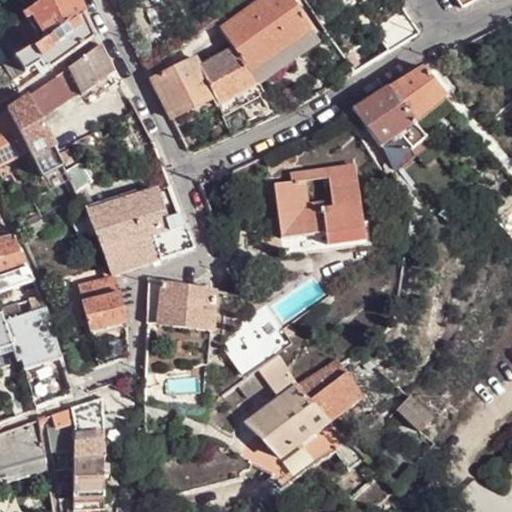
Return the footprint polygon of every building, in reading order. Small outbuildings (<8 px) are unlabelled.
[(79,0),(47,0),(29,12),(32,17),(46,38),(83,16),(83,17),(86,15),(79,0)] [(289,0),(263,0),(222,29),(235,50),(251,72),(311,32),(296,10),(289,0)] [(289,0),(296,10),(305,3),(303,0),(289,0)] [(456,0),(462,9),(479,0),(456,0)] [(375,30),(389,54),(419,35),(404,12),(375,30)] [(50,70),(93,38),(83,17),(83,16),(46,38),(41,41),(15,57),(25,74),(45,63),(50,70)] [(41,41),(46,38),(32,17),(28,20),(41,41)] [(251,72),(258,84),(319,43),(311,32),(251,72)] [(99,46),(67,69),(79,93),(80,95),(113,73),(99,46)] [(235,50),(200,69),(214,98),(216,104),(218,107),(258,84),(251,72),(235,50)] [(25,74),(15,57),(5,64),(10,72),(14,81),(25,74)] [(153,80),(172,119),(194,108),(214,98),(200,69),(195,59),(153,80)] [(50,70),(45,63),(25,74),(14,81),(20,92),(50,70)] [(0,78),(10,72),(5,64),(3,65),(0,66),(0,78)] [(420,68),(388,89),(413,121),(444,98),(420,68)] [(26,98),(40,121),(79,93),(67,69),(26,98)] [(218,107),(223,117),(260,97),(258,95),(264,92),(258,84),(218,107)] [(352,111),(381,149),(400,134),(415,123),(413,121),(388,89),(352,111)] [(26,98),(6,112),(30,152),(35,160),(57,148),(40,121),(26,98)] [(214,98),(194,108),(198,114),(216,104),(214,98)] [(444,98),(413,121),(415,123),(423,132),(454,109),(444,98)] [(0,168),(30,152),(6,112),(0,115),(0,168)] [(415,123),(400,134),(411,148),(425,166),(440,154),(426,137),(423,132),(415,123)] [(400,134),(381,149),(392,163),(411,148),(400,134)] [(44,177),(63,168),(57,153),(59,152),(57,148),(35,160),(44,177)] [(65,173),(73,193),(81,190),(90,186),(81,165),(65,173)] [(355,167),(315,172),(324,234),(326,246),(365,241),(362,224),(355,167)] [(274,186),(281,239),(324,234),(315,172),(290,176),(291,183),(274,186)] [(81,190),(73,193),(80,210),(83,208),(88,206),(81,190)] [(192,250),(179,215),(167,219),(157,191),(85,214),(87,217),(94,233),(106,265),(111,277),(112,276),(192,250)] [(511,203),(499,214),(511,230),(510,231),(511,233),(511,203)] [(79,240),(94,233),(87,217),(73,224),(79,240)] [(365,241),(372,246),(368,224),(362,224),(365,241)] [(281,239),(282,252),(326,246),(324,234),(281,239)] [(0,279),(28,270),(14,238),(0,242),(0,279)] [(372,246),(365,241),(326,246),(282,252),(283,258),(372,246)] [(105,280),(113,278),(112,276),(111,277),(106,265),(99,268),(105,280)] [(28,270),(0,279),(0,293),(34,283),(28,270)] [(79,286),(83,302),(119,293),(113,278),(105,280),(79,286)] [(147,325),(159,326),(160,311),(162,282),(149,280),(147,325)] [(162,282),(160,311),(212,316),(213,292),(162,282)] [(125,324),(119,293),(83,302),(81,303),(86,327),(88,332),(125,324)] [(40,294),(26,299),(31,315),(47,309),(40,294)] [(326,300),(321,302),(324,308),(329,305),(326,300)] [(160,311),(159,326),(211,331),(212,316),(160,311)] [(0,353),(12,349),(8,334),(5,323),(2,315),(0,315),(0,353)] [(273,316),(260,325),(273,347),(287,338),(296,333),(291,326),(282,331),(273,316)] [(5,323),(8,334),(17,332),(16,327),(26,324),(24,318),(5,323)] [(50,321),(27,328),(17,332),(8,334),(12,349),(15,360),(17,364),(21,362),(26,373),(58,363),(63,361),(50,321)] [(16,327),(17,332),(27,328),(26,324),(16,327)] [(126,336),(125,324),(88,332),(86,327),(83,328),(87,346),(126,336)] [(227,347),(249,378),(253,376),(278,357),(279,356),(273,347),(260,325),(227,347)] [(0,365),(15,360),(12,349),(0,353),(0,365)] [(286,367),(288,369),(310,353),(309,351),(286,367)] [(310,353),(288,369),(297,385),(305,378),(319,367),(310,353)] [(375,366),(366,356),(360,362),(369,372),(375,366)] [(286,367),(278,357),(253,376),(259,383),(265,379),(267,383),(279,400),(297,385),(288,369),(286,367)] [(246,426),(279,459),(328,422),(361,396),(338,365),(336,361),(307,382),(280,402),(246,426)] [(239,386),(247,397),(267,383),(265,379),(259,383),(253,376),(249,378),(239,386)] [(307,382),(305,378),(297,385),(279,400),(280,402),(307,382)] [(17,419),(37,411),(34,401),(36,400),(34,394),(11,403),(17,419)] [(402,396),(390,406),(415,434),(427,422),(402,396)] [(73,464),(103,460),(103,449),(102,414),(102,404),(102,399),(70,410),(75,428),(73,441),(73,450),(73,464)] [(48,453),(73,450),(73,441),(75,428),(70,410),(42,420),(48,453)] [(103,449),(121,445),(124,421),(107,413),(102,414),(103,449)] [(0,467),(42,456),(37,421),(0,434),(0,467)] [(48,453),(52,472),(63,471),(73,470),(73,464),(73,450),(48,453)] [(0,486),(46,474),(42,456),(0,467),(0,486)] [(103,460),(73,464),(73,470),(73,476),(74,501),(103,500),(103,480),(106,480),(108,478),(109,468),(106,466),(103,466),(103,460)] [(99,511),(103,511),(103,500),(74,501),(73,511),(99,511)]
